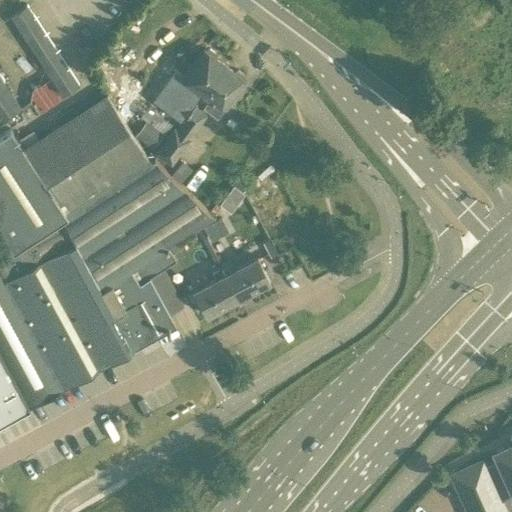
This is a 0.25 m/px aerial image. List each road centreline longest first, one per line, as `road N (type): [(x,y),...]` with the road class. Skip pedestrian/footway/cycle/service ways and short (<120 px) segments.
road 1 (primary): [(505,234),(362,376),(248,511)]
road 2 (unclassified): [(325,294),(313,292),(0,457)]
road 3 (primary): [(505,234),(335,69),(249,0)]
road 4 (primary): [(324,511),(511,310)]
